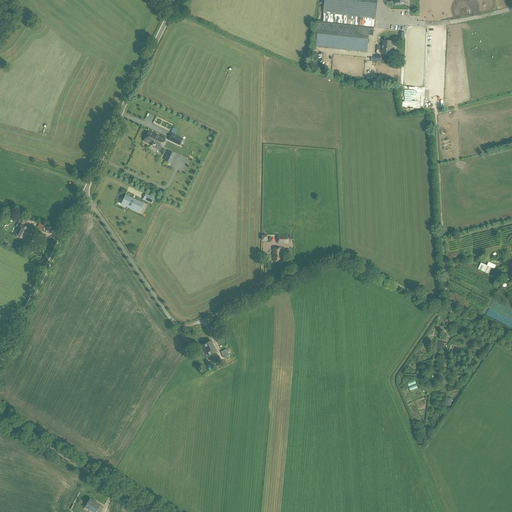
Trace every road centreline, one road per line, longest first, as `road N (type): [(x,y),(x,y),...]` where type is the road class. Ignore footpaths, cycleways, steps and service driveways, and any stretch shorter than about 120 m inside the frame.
road 1 (tertiary): [(0,365),(175,0)]
road 2 (unclassified): [(156,511),(0,416)]
